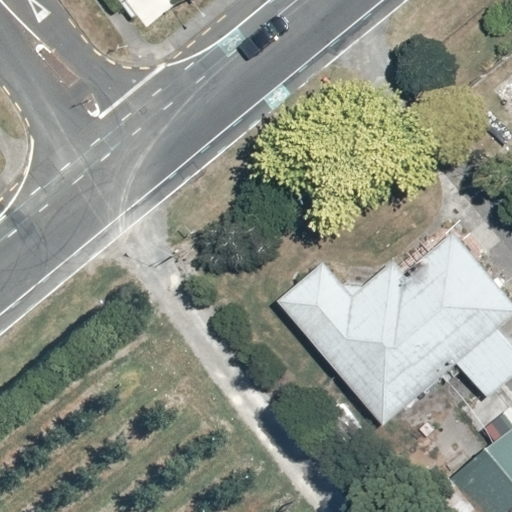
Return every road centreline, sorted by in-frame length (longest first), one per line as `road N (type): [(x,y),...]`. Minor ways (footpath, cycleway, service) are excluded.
road 1 (residential): [(140,167),(343,0)]
road 2 (residential): [(140,167),(0,0)]
road 3 (residential): [(0,282),(140,167)]
